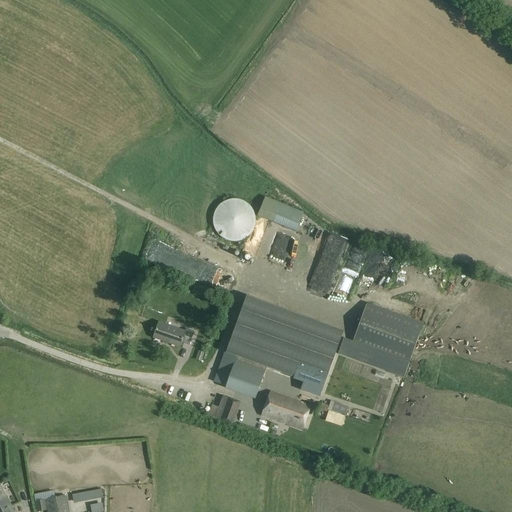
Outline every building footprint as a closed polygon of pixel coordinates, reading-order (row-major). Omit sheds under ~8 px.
[(174,210),(195,215),(196,211),(203,212),(210,186),(176,178),(170,200),(176,201),(174,210)] [(257,215),(296,232),(303,213),(265,197),(257,215)] [(243,202),(240,200),(236,200),(232,200),(228,201),(224,202),(221,205),(218,207),(216,211),(214,215),(214,218),(214,222),(214,226),(216,230),(218,233),(221,236),(224,239),(228,240),(232,241),(236,241),(240,241),(243,239),(247,237),(249,235),(252,232),(254,228),(255,224),(255,220),(255,217),(254,213),(252,209),(249,206),(247,204),(243,202)] [(154,234),(167,241),(171,234),(158,226),(154,234)] [(278,234),(265,278),(280,283),(293,238),(278,234)] [(326,236),(306,303),(322,307),(342,241),(326,236)] [(378,256),(377,283),(389,283),(389,256),(378,256)] [(405,258),(399,271),(416,279),(422,266),(405,258)] [(420,281),(430,284),(432,279),(441,282),(445,269),(425,263),(420,281)] [(215,382),(240,391),(256,397),(267,367),(322,387),(342,332),(255,301),(234,357),(225,354),(215,382)] [(338,353),(404,377),(423,324),(367,304),(352,344),(343,341),(338,353)] [(186,329),(185,332),(159,322),(153,338),(180,348),(182,342),(189,345),(194,332),(186,329)] [(310,406),(271,392),(262,416),(302,430),(310,406)] [(232,425),(240,402),(223,396),(219,408),(213,405),(209,416),(232,425)] [(327,412),(329,407),(322,404),(319,410),(327,412)] [(0,509),(11,504),(7,496),(6,497),(0,485),(0,509)] [(73,499),(102,494),(101,488),(72,493),(73,499)] [(45,498),(47,511),(69,511),(66,494),(45,498)] [(102,503),(90,506),(91,511),(103,509),(102,503)]
